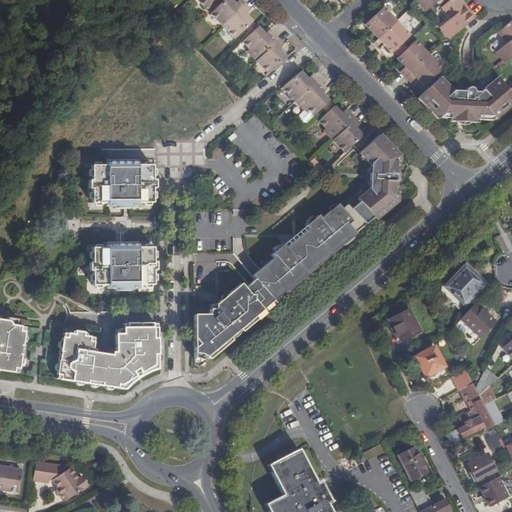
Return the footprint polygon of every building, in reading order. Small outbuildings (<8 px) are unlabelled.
[(211,13),(222,26),(245,4),(240,0),(238,0),(235,3),(231,0),(221,0),(223,1),(211,13)] [(416,0),(415,1),(425,12),(438,0),(416,0)] [(439,28),(447,37),(448,40),(474,18),(463,4),(461,5),(456,0),(450,0),(441,8),(450,19),(439,28)] [(247,26),(250,29),(255,24),(246,15),(251,10),(245,4),(222,26),(235,38),(247,26)] [(373,33),(367,37),(373,44),(396,21),(382,7),(365,24),(373,33)] [(511,20),(507,24),(496,33),(506,44),(495,53),(504,64),(511,57),(511,20)] [(408,34),(396,21),(373,44),(378,49),(384,44),(391,52),(392,50),(401,41),(408,34)] [(248,51),(256,60),(279,38),(269,29),(264,34),(255,24),(250,29),(253,32),(243,41),(250,48),(248,51)] [(256,60),(268,72),(287,56),(279,49),(284,44),(279,38),(256,60)] [(392,50),(396,54),(405,45),(401,41),(392,50)] [(405,66),(400,72),(405,77),(429,55),(415,41),(408,48),(399,57),(398,58),(405,66)] [(396,54),(399,57),(408,48),(405,45),(396,54)] [(441,68),(429,55),(405,77),(410,83),(416,78),(424,85),(425,84),(434,75),(441,68)] [(282,87),(296,100),(317,79),(312,74),(306,79),(300,72),(282,87)] [(425,84),(428,87),(435,81),(438,78),(434,75),(425,84)] [(444,83),(439,77),(438,78),(435,81),(442,86),(444,83)] [(497,77),(490,83),(492,86),(499,80),(497,77)] [(324,105),(327,108),(331,104),(321,94),(326,89),(317,79),(296,100),(305,109),(307,107),(315,114),(324,105)] [(433,109),(430,112),(437,119),(442,115),(449,116),(448,122),(476,124),(477,117),(491,118),(493,120),(501,114),(499,111),(506,105),(508,108),(511,104),(511,94),(499,80),(492,86),(490,83),(479,93),(472,92),(472,90),(471,89),(470,87),(468,87),(466,88),(464,89),(463,90),(463,92),(452,91),(444,83),(442,86),(435,81),(428,87),(421,94),(417,98),(423,105),(427,102),(433,109)] [(433,109),(427,102),(423,105),(430,112),(433,109)] [(324,130),(333,139),(355,119),(345,109),(340,114),(331,104),(327,108),(330,111),(321,120),(327,127),(324,130)] [(501,114),(508,108),(506,105),(499,111),(501,114)] [(315,114),(307,107),(305,109),(301,114),(301,117),(302,119),(304,121),(306,121),(308,121),(315,114)] [(333,139),(346,152),(362,136),(355,129),(360,124),(355,119),(333,139)] [(399,170),(400,156),(380,135),(360,155),(370,165),(373,168),(372,187),(369,190),(359,200),(361,203),(352,211),(365,224),(375,215),(377,217),(380,215),(397,200),(398,185),(396,184),(398,182),(399,181),(399,177),(399,175),(398,174),(396,172),(398,172),(399,170)] [(313,158),(308,164),(315,172),(320,177),(325,171),(313,158)] [(152,189),(155,189),(155,179),(152,179),(152,165),(136,165),(136,162),(105,161),(105,164),(90,164),(90,180),(88,179),(88,188),(90,188),(90,203),(106,203),(106,206),(113,206),(128,206),(136,206),(136,203),(152,203),(152,189)] [(272,257),(250,274),(254,278),(273,301),(276,302),(298,284),(318,267),(337,251),(358,234),(367,226),(365,224),(352,211),(346,204),(341,208),(336,204),(319,217),(317,214),(313,217),(310,215),(306,220),(304,225),(306,228),(284,245),(282,243),(271,246),(273,250),(269,253),(272,257)] [(153,271),(156,271),(156,262),(153,262),(153,248),(137,248),(137,246),(106,245),(106,248),(91,248),(91,264),(88,264),(88,272),(91,272),(91,286),(107,286),(107,288),(115,288),(130,288),(138,288),(138,285),(153,285),(153,271)] [(466,266),(446,288),(465,307),(485,284),(466,266)] [(222,343),(225,345),(230,341),(227,338),(238,329),(240,333),(247,327),(244,323),(256,314),(258,318),(265,312),(263,309),(273,301),(254,278),(243,287),(240,283),(226,294),(226,300),(215,308),(210,308),(209,314),(194,313),(194,337),(198,342),(194,346),(194,358),(197,359),(200,361),(206,357),(208,359),(212,357),(214,355),(211,352),(222,343)] [(210,302),(210,308),(215,308),(226,300),(226,294),(221,294),(220,300),(215,303),(210,302)] [(265,312),(276,302),(273,301),(263,309),(265,312)] [(496,322),(476,304),(460,320),(481,340),(496,322)] [(410,308),(388,320),(400,342),(422,330),(410,308)] [(256,314),(244,323),(247,327),(258,318),(256,314)] [(0,369),(18,373),(24,328),(16,326),(18,320),(7,318),(6,321),(0,320),(0,369)] [(137,368),(141,375),(142,374),(149,371),(157,368),(156,325),(123,325),(122,335),(115,335),(115,356),(112,358),(112,357),(95,354),(91,350),(93,339),(86,338),(87,336),(86,334),(74,332),(71,334),(71,335),(63,334),(56,378),(124,389),(130,383),(136,378),(132,371),(137,368)] [(238,329),(227,338),(230,341),(240,333),(238,329)] [(511,341),(503,349),(511,358),(511,341)] [(222,343),(211,352),(214,355),(219,350),(225,345),(222,343)] [(433,344),(414,355),(425,376),(444,366),(433,344)] [(454,377),(460,390),(473,383),(466,370),(454,377)] [(480,381),(476,389),(479,396),(487,389),(497,380),(491,375),(485,372),(480,381)] [(484,429),(485,430),(494,425),(485,406),(479,396),(476,389),(473,383),(460,390),(466,400),(467,399),(473,412),(468,415),(467,413),(459,417),(463,425),(465,424),(466,426),(459,430),(464,439),(484,429)] [(494,402),(487,389),(479,396),(485,406),(492,403),(494,402)] [(503,424),(492,403),(485,406),(494,425),(496,427),(503,424)] [(508,430),(504,423),(503,424),(496,427),(506,447),(510,444),(506,437),(508,437),(505,432),(508,430)] [(487,440),(495,455),(506,450),(498,435),(487,440)] [(319,482),(317,483),(316,483),(298,449),(268,465),(283,495),(265,504),(268,511),(330,511),(326,504),(327,503),(329,502),(319,482)] [(414,449),(399,457),(411,481),(426,473),(414,449)] [(465,464),(476,483),(497,471),(487,452),(465,464)] [(71,467),(36,461),(33,480),(48,483),(49,478),(53,479),(59,487),(57,491),(61,495),(63,494),(66,497),(64,498),(66,501),(89,485),(81,475),(79,477),(71,467)] [(0,485),(10,487),(9,490),(19,492),(23,470),(0,466),(0,485)] [(507,497),(497,478),(479,488),(490,507),(507,497)] [(410,494),(415,502),(426,496),(422,488),(410,494)] [(415,502),(419,511),(450,511),(451,511),(446,502),(441,504),(439,500),(431,504),(427,496),(426,496),(415,502)]
